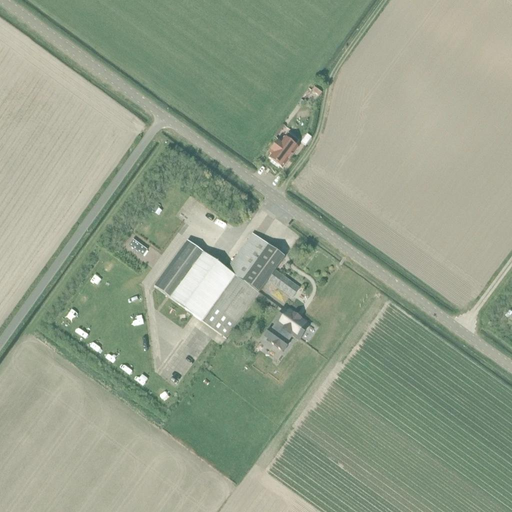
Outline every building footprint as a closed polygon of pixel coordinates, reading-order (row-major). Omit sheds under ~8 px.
[(295,147),(298,142),(288,134),(284,139),(281,143),(279,141),(269,154),(271,156),(268,160),(271,162),(270,163),(278,169),(279,168),(282,170),(297,149),(295,147)] [(307,136),(301,144),(306,147),(312,139),(307,136)] [(187,243),(154,288),(203,324),(226,340),(259,295),(258,295),(268,282),(279,289),(273,298),(280,303),(284,297),(305,312),(316,298),(306,291),(304,294),(274,273),(284,259),(252,236),(226,271),(187,243)] [(133,241),(129,247),(143,257),(148,251),(133,241)] [(271,329),(265,337),(273,343),(272,344),(280,350),(281,349),(285,351),(291,343),(287,341),(292,334),(300,340),(309,327),(301,321),(303,320),(294,314),(293,315),(285,309),(276,322),(277,323),(272,330),(271,329)]
